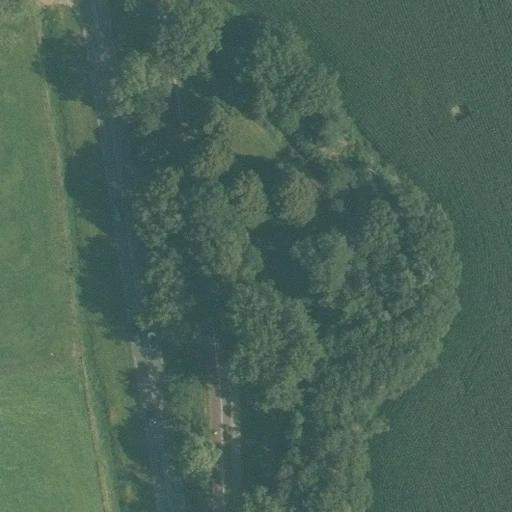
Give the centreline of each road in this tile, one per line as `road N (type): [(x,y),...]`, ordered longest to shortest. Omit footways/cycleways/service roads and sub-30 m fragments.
road 1 (primary): [(170,511),(90,0)]
road 2 (unclassified): [(154,0),(177,165),(216,340),(225,511)]
